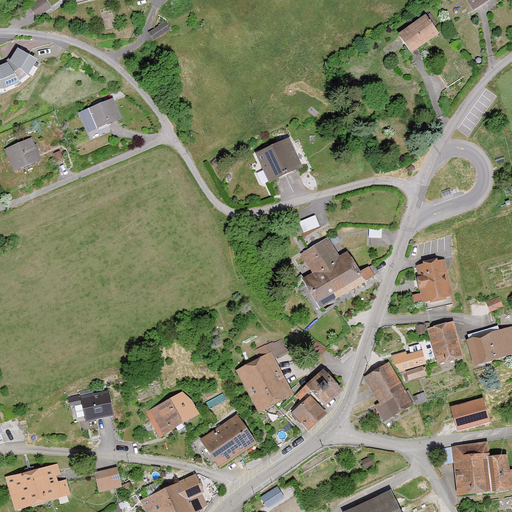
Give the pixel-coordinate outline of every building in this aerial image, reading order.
[(29,17),(46,8),(41,0),(33,0),(23,5),(29,17)] [(459,0),(467,13),(487,0),(459,0)] [(405,56),(434,35),(420,16),(391,37),(405,56)] [(1,65),(0,64),(0,90),(1,91),(11,86),(19,78),(29,64),(11,51),(1,65)] [(88,129),(115,118),(105,96),(79,107),(88,129)] [(0,156),(6,171),(36,159),(26,136),(0,147),(0,156)] [(264,181),(297,165),(282,136),(250,152),(264,181)] [(304,231),(320,225),(315,214),(299,220),(304,231)] [(293,253),(305,272),(335,255),(323,235),(293,253)] [(335,255),(305,272),(292,280),(311,310),(358,282),(340,252),(335,255)] [(449,301),(441,257),(409,263),(417,307),(449,301)] [(501,305),(497,296),(482,302),(487,312),(501,305)] [(450,321),(422,328),(432,365),(459,358),(450,321)] [(468,367),(511,354),(511,321),(459,338),(468,367)] [(412,324),(412,334),(421,333),(421,324),(412,324)] [(422,365),(419,351),(389,358),(393,372),(422,365)] [(266,352),(230,369),(251,414),(288,396),(266,352)] [(377,420),(407,406),(386,363),(361,376),(374,403),(370,406),(377,420)] [(338,388),(318,368),(291,395),(298,402),(287,413),(302,430),(322,412),(318,408),(338,388)] [(403,382),(426,376),(423,368),(400,374),(403,382)] [(142,411),(154,438),(193,413),(177,388),(142,411)] [(111,414),(105,389),(64,398),(66,407),(77,404),(80,417),(74,419),(77,433),(94,429),(92,418),(111,414)] [(413,407),(424,402),(419,392),(408,397),(413,407)] [(478,398),(445,407),(452,433),(485,424),(478,398)] [(213,427),(230,455),(250,444),(233,415),(213,427)] [(209,468),(230,455),(213,427),(192,439),(209,468)] [(484,442),(447,446),(450,494),(505,490),(505,488),(511,487),(511,468),(503,469),(502,455),(485,456),(484,442)] [(361,469),(371,464),(367,455),(357,460),(361,469)] [(53,482),(51,476),(57,474),(54,463),(0,477),(9,510),(67,494),(62,479),(53,482)] [(88,471),(93,492),(117,487),(112,466),(88,471)] [(167,511),(194,511),(199,510),(192,496),(200,492),(192,474),(158,488),(167,511)] [(122,495),(129,493),(125,480),(118,483),(122,495)] [(268,506),(285,496),(278,485),(261,496),(268,506)] [(340,511),(404,511),(392,487),(341,511),(340,511)] [(142,511),(167,511),(158,488),(136,497),(142,511)]
